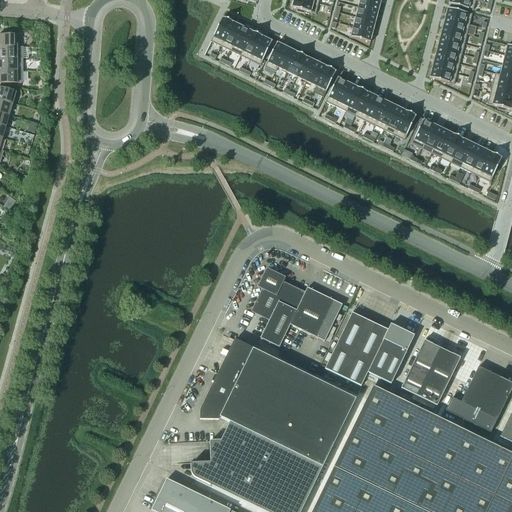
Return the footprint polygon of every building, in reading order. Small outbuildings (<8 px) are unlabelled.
[(298,0),(292,0),(290,9),(297,11),(297,13),(304,15),(304,13),(315,16),(318,5),(298,0)] [(364,0),(359,0),(358,9),(377,14),(380,4),(364,0)] [(448,5),(472,12),(475,1),(469,0),(449,0),(448,5)] [(358,9),(355,19),(375,24),(377,14),(358,9)] [(447,10),(444,20),(469,26),(471,16),(447,9),(447,10)] [(222,18),(210,43),(220,48),(232,23),(233,24),(222,18)] [(355,19),(353,29),(372,34),(375,24),(355,19)] [(444,20),(442,30),(466,36),(469,26),(444,20)] [(232,23),(220,48),(230,53),(242,28),(233,24),(232,23)] [(242,28),(230,53),(240,57),(252,33),(251,33),(242,28)] [(350,38),(350,39),(370,44),(370,43),(372,34),(353,29),(350,38)] [(442,30),(439,40),(464,46),(466,36),(442,30)] [(252,33),(240,57),(250,62),(261,38),(262,38),(251,33),(252,33)] [(0,47),(17,48),(17,36),(0,36),(0,47)] [(261,38),(250,62),(260,67),(272,43),(271,42),(262,38),(261,38)] [(439,40),(437,49),(461,56),(464,46),(439,40)] [(276,44),(265,68),(275,73),(277,69),(287,49),(277,44),(276,44)] [(17,48),(0,47),(0,60),(23,60),(23,48),(17,48)] [(287,49),(277,69),(287,74),(296,54),(296,53),(287,49)] [(437,49),(434,59),(459,66),(461,56),(437,49)] [(296,54),(287,74),(296,78),(306,58),(306,59),(307,58),(296,53),(296,54)] [(511,58),(504,57),(502,67),(511,69),(511,58)] [(306,58),(296,78),(306,83),(316,63),(306,59),(306,58)] [(434,59),(432,69),(456,75),(459,66),(434,59)] [(0,72),(17,72),(23,72),(23,60),(0,60),(0,72)] [(316,63),(306,83),(316,88),(325,68),(316,63)] [(325,68),(316,88),(325,92),(325,93),(326,93),(336,73),(325,67),(325,68)] [(495,75),(511,79),(511,69),(502,67),(499,76),(495,75)] [(429,79),(429,80),(453,86),(456,75),(432,69),(429,79)] [(23,82),(23,72),(17,72),(0,72),(0,85),(20,85),(23,82)] [(511,79),(495,75),(492,85),(511,90),(511,79)] [(337,79),(325,103),(335,108),(347,84),(338,79),(337,79)] [(347,84),(335,108),(345,113),(357,89),(356,89),(347,84)] [(511,90),(492,85),(489,95),(511,100),(511,90)] [(0,101),(12,105),(16,93),(0,88),(0,101)] [(357,89),(345,113),(355,118),(367,93),(367,94),(357,88),(356,89),(357,89)] [(367,93),(355,118),(364,122),(376,98),(367,94),(367,93)] [(511,100),(489,95),(487,106),(497,108),(497,110),(505,112),(505,110),(511,112),(511,109),(511,100)] [(376,98),(364,122),(374,127),(386,103),(376,98)] [(0,113),(9,116),(12,105),(0,101),(0,113)] [(386,103),(374,127),(384,132),(396,108),(386,103)] [(396,108),(384,132),(394,137),(405,112),(396,108)] [(405,112),(394,137),(404,142),(416,117),(405,112)] [(0,126),(5,128),(9,116),(0,113),(0,126)] [(423,121),(411,145),(421,150),(433,126),(424,121),(423,121)] [(433,126),(421,150),(431,155),(443,131),(433,126)] [(443,131),(431,155),(440,160),(452,135),(443,131)] [(452,135),(440,160),(450,165),(462,140),(463,140),(452,135)] [(462,140),(450,165),(460,169),(472,145),(463,140),(462,140)] [(472,145),(460,169),(470,174),(481,150),(472,145)] [(481,150),(470,174),(479,179),(491,154),(481,150)] [(491,154),(479,179),(490,184),(495,173),(497,174),(500,167),(498,166),(501,159),(491,154)] [(262,290),(251,313),(269,321),(260,339),(279,349),(290,326),(324,343),(342,306),(335,302),(307,289),(305,293),(293,288),(283,283),(285,278),(266,269),(257,288),(262,290)] [(352,315),(325,370),(361,388),(367,374),(390,386),(414,337),(395,328),(390,325),(387,332),(375,326),(352,315)] [(210,464),(188,465),(190,465),(190,471),(196,480),(256,509),(261,511),(300,511),(355,400),(251,350),(233,341),(199,411),(199,413),(198,414),(198,416),(198,422),(217,423),(219,419),(229,423),(220,442),(209,443),(209,444),(210,464)] [(419,398),(430,374),(442,351),(424,342),(401,389),(419,398)] [(437,407),(460,359),(442,351),(430,374),(419,398),(437,407)] [(511,384),(478,368),(460,404),(452,400),(445,412),(490,434),(496,422),(511,389),(511,384)] [(511,511),(511,455),(435,418),(373,388),(312,511),(511,511)] [(511,444),(511,412),(499,438),(511,444)] [(152,511),(229,511),(230,511),(166,480),(151,511),(152,511)]
